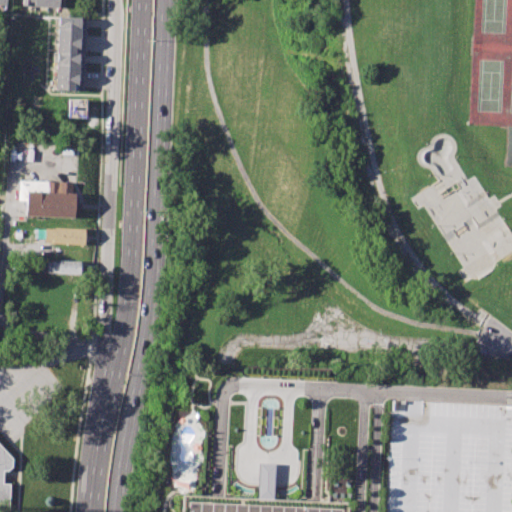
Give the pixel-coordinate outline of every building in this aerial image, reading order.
[(58,16),(86,17),(84,90),(55,89),(58,16)] [(85,118),(86,99),(67,99),(67,117),(85,118)] [(17,178),(76,182),(74,219),(24,216),(25,201),(16,200),(17,178)] [(38,226),(85,229),(83,246),(37,242),(38,226)] [(42,259),(81,261),(80,275),(41,272),(42,259)] [(511,407),(511,511),(386,511),(391,400),(511,407)] [(0,511),(0,444),(11,456),(10,470),(3,469),(2,483),(10,484),(8,511),(0,511)] [(258,498),(273,498),(274,463),(259,463),(258,498)] [(317,511),(318,508),(227,503),(189,501),(188,511),(317,511)]
